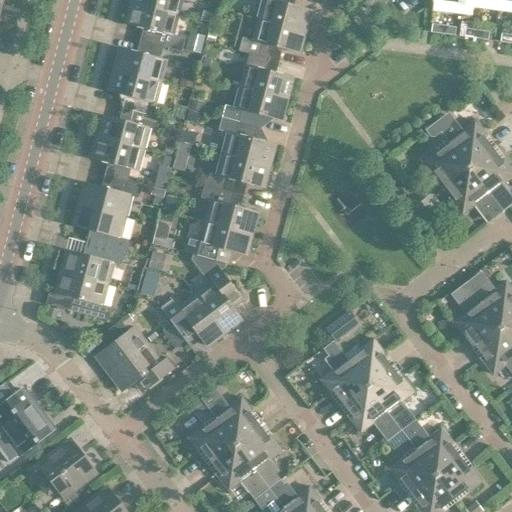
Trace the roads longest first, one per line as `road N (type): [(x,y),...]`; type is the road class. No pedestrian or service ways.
road 1 (residential): [(511,470),(391,305),(451,260),(511,229)]
road 2 (residential): [(249,346),(286,314),(264,263),(305,107),(337,50)]
road 3 (tertiary): [(0,284),(74,0)]
road 4 (residential): [(372,511),(249,346)]
road 5 (residential): [(119,440),(49,351),(0,323)]
road 6 (residential): [(119,440),(249,346)]
